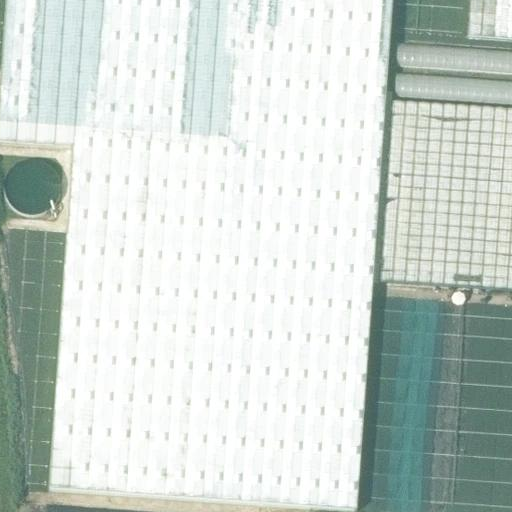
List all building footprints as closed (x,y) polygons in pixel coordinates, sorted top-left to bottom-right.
[(6,0),(0,85),(0,147),(73,151),(48,494),(309,511),(357,511),(373,283),(379,283),(511,293),(511,112),(391,103),(391,96),(386,96),(392,0),(6,0)] [(511,0),(469,0),(467,39),(511,42),(511,0)] [(511,52),(397,45),(396,67),(511,75),(511,52)] [(511,83),(396,75),(394,97),(511,105),(511,83)] [(224,511),(78,502),(77,511),(224,511)]
